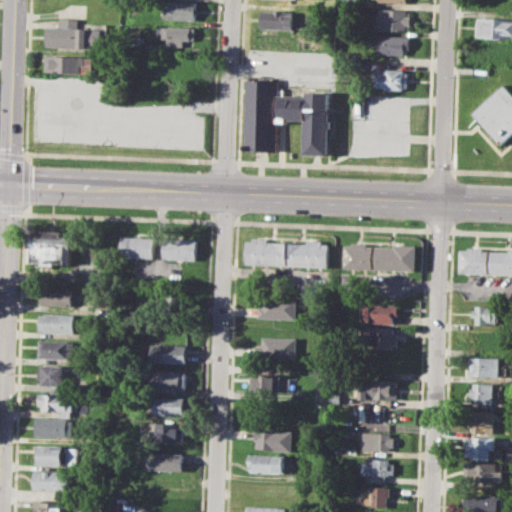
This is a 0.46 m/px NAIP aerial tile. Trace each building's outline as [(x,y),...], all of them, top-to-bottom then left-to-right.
[(165,1),(197,2),(196,20),(164,19),(165,1)] [(379,8),(407,9),(407,17),(413,17),(412,24),(406,24),(406,30),(374,29),(374,19),(379,20),(379,8)] [(262,9),(289,11),(289,15),(297,15),(296,30),(261,28),(262,9)] [(480,16),(511,17),(511,38),(479,37),(480,16)] [(48,26),(60,26),(61,18),(81,19),(81,27),(104,28),(103,48),(47,46),(48,26)] [(161,25),(198,27),(197,41),(186,40),(186,47),(169,46),(169,39),(161,38),(161,25)] [(370,34),(411,36),(411,48),(405,48),(405,54),(379,53),(380,46),(370,45),(370,34)] [(47,54),(94,56),(94,74),(46,72),(47,54)] [(374,67),(410,70),(409,88),(373,86),(374,67)] [(246,79),(281,80),(280,94),(306,95),(306,90),(330,91),(328,154),(303,153),(304,119),(290,119),(289,123),(278,123),(277,152),(244,150),(246,79)] [(473,112),(506,83),(511,89),(511,134),(502,144),(473,112)] [(29,234),(39,235),(39,230),(63,231),(63,235),(76,236),(75,264),(57,263),(57,266),(44,265),(44,262),(28,262),(29,234)] [(121,236),(154,237),(153,257),(120,256),(121,236)] [(244,264),(245,240),(251,240),(251,236),(269,237),(269,241),(307,242),(307,239),(322,239),(322,243),(330,244),(329,267),(244,264)] [(163,238),(197,239),(197,260),(162,258),(163,238)] [(342,267),(343,243),(351,244),(352,241),(368,241),(368,245),(394,246),(394,242),(409,243),(409,246),(417,246),(416,270),(342,267)] [(511,274),(458,272),(459,249),(468,249),(468,246),(483,246),(483,250),(510,251),(510,248),(511,248),(511,274)] [(42,288),(74,290),(73,305),(42,303),(42,288)] [(164,292),(186,293),(185,310),(163,309),(164,292)] [(260,296),(299,298),(298,319),(259,317),(260,296)] [(363,304),(399,305),(399,316),(393,316),(393,322),(363,322),(363,304)] [(476,304),(509,305),(508,326),(476,325),(476,317),(471,317),(472,309),(476,309),(476,304)] [(41,313),(76,314),(75,333),(41,332),(41,313)] [(358,326),(393,327),(392,333),(398,333),(397,349),(358,348),(358,326)] [(262,336),(297,337),(297,357),(262,356),(262,336)] [(41,340),(75,340),(75,358),(40,357),(41,340)] [(153,344),(190,345),(189,364),(152,362),(153,344)] [(467,356),(499,357),(499,376),(467,375),(467,356)] [(43,364),(70,364),(70,384),(65,384),(65,391),(52,391),(52,384),(43,384),(43,380),(38,380),(38,369),(43,369),(43,364)] [(152,371),(187,372),(187,390),(151,389),(152,371)] [(253,373),(281,374),(281,377),(295,378),(295,393),(252,391),(253,373)] [(359,382),(368,383),(368,378),(397,379),(397,398),(359,398),(359,382)] [(472,382),(494,382),(494,403),(471,403),(471,398),(468,397),(468,386),(472,386),(472,382)] [(315,386),(324,386),(324,396),(315,396),(315,386)] [(326,392),(339,392),(339,405),(326,404),(326,392)] [(40,393),(68,394),(68,399),(76,399),(75,417),(58,416),(58,410),(44,410),(45,403),(39,403),(40,393)] [(152,396),(186,397),(186,415),(151,415),(152,396)] [(472,409),(494,410),(493,432),(471,431),(472,409)] [(38,419),(82,420),(81,437),(37,435),(38,419)] [(157,422),(186,423),(186,441),(152,440),(152,428),(157,428),(157,422)] [(255,428),(292,430),(291,450),(255,448),(255,428)] [(362,432),(390,433),(390,437),(395,437),(394,447),(389,447),(389,450),(362,449),(362,432)] [(470,437),(495,438),(495,450),(490,450),(490,459),(470,459),(470,455),(462,455),(463,441),(470,441),(470,437)] [(37,445),(75,446),(74,465),(36,464),(37,445)] [(148,452),(184,453),(184,471),(148,470),(148,452)] [(247,453),(286,454),(286,473),(247,472),(247,453)] [(368,457),(389,458),(389,462),(395,463),(395,474),(385,473),(385,482),(367,482),(367,473),(361,473),(361,462),(367,462),(368,457)] [(465,462),(502,464),(501,482),(464,480),(465,462)] [(35,469),(64,470),(64,473),(72,473),(71,491),(34,489),(35,469)] [(371,486),(387,487),(387,507),(362,506),(362,490),(371,491),(371,486)] [(466,494),(503,495),(502,511),(465,510),(466,494)] [(34,500),(65,501),(64,505),(68,505),(68,511),(39,511),(40,509),(34,509),(34,500)]
